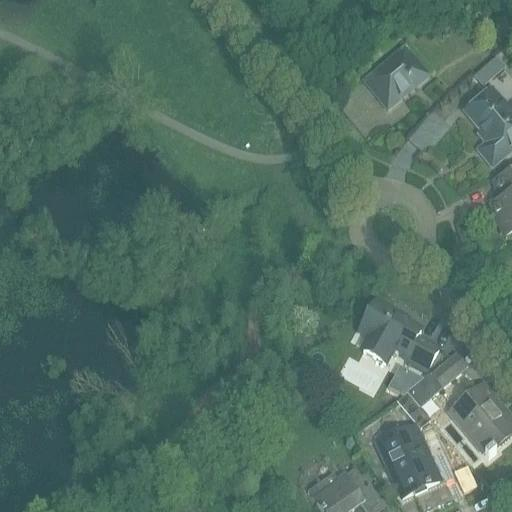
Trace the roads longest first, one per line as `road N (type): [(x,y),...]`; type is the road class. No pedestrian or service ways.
road 1 (unclassified): [(328,145),(211,0)]
road 2 (residential): [(511,365),(419,253)]
road 3 (residential): [(374,194),(356,219),(363,249),(390,264),(419,253)]
